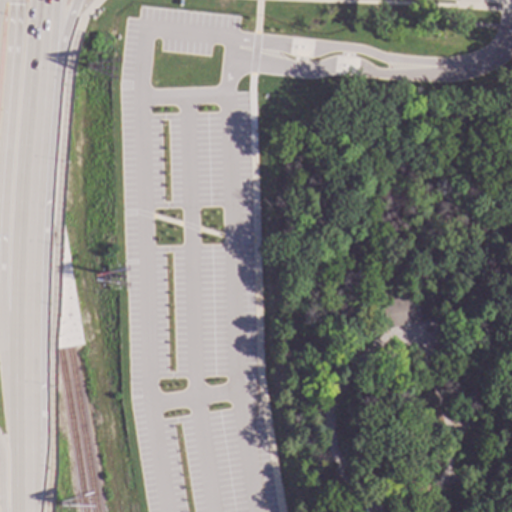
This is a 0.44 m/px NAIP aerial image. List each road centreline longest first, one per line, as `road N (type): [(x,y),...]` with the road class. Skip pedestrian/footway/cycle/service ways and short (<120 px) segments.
road 1 (primary): [(22,511),(42,432),(57,50),(76,0)]
road 2 (primary): [(21,433),(0,319),(14,0)]
road 3 (primary): [(21,433),(32,114)]
